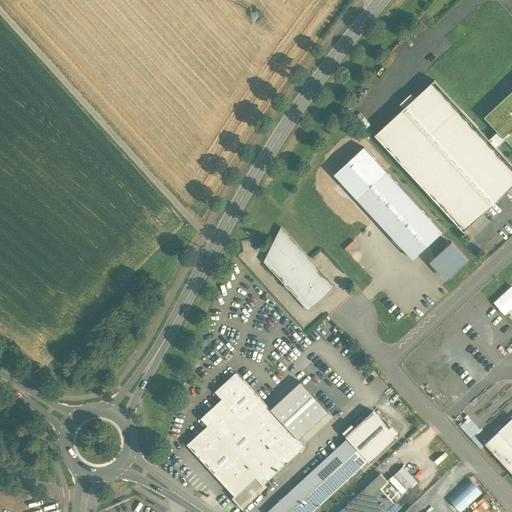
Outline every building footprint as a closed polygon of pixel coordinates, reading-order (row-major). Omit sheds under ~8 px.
[(489,139),(434,80),(375,135),(464,231),(511,186),(511,164),(496,147),(489,139)] [(511,91),(484,117),(498,131),(505,139),(511,146),(511,91)] [(505,139),(498,131),(489,139),(496,147),(505,139)] [(357,197),(412,258),(441,231),(385,171),(357,197)] [(311,260),(281,227),(275,240),(301,269),(311,260)] [(301,269),(275,240),(264,262),(308,311),(335,286),(311,260),(301,269)] [(451,242),(434,257),(451,276),(468,260),(451,242)] [(506,315),(511,308),(511,284),(494,302),(506,315)] [(271,409),(236,372),(215,392),(222,399),(202,418),(208,426),(188,445),(235,496),(232,498),(242,509),(256,495),(254,493),(284,465),(277,458),(298,439),(271,409)] [(328,411),(300,382),(271,409),(298,439),(328,411)] [(373,411),(346,436),(370,462),(397,437),(373,411)] [(511,419),(511,420),(499,431),(485,444),(511,473),(511,419)] [(348,439),(268,511),(311,511),(368,460),(348,439)] [(403,494),(417,480),(403,466),(389,480),(403,494)] [(380,474),(339,511),(383,511),(393,503),(380,488),(387,481),(380,474)] [(471,478),(449,499),(462,511),(483,491),(471,478)]
